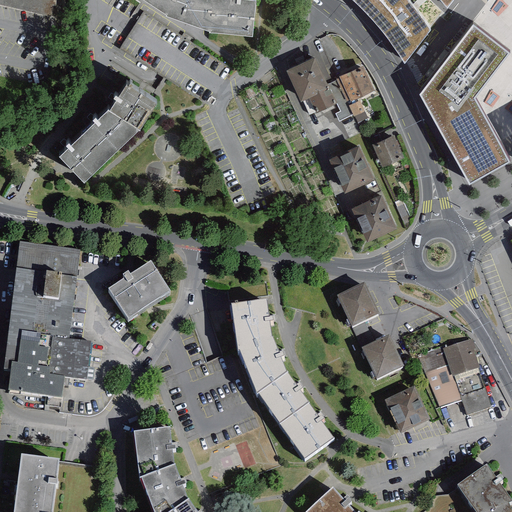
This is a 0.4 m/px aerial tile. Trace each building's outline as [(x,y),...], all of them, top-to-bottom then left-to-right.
[(0,0),(0,5),(45,15),(51,17),(53,6),(57,6),(56,0),(0,0)] [(251,31),(254,0),(146,0),(166,12),(207,26),(251,31)] [(355,0),(384,31),(404,61),(432,29),(420,10),(418,5),(417,4),(412,0),(355,0)] [(456,0),(440,0),(448,10),(456,0)] [(509,47),(476,18),(420,86),(468,173),(509,152),(476,92),(509,47)] [(138,52),(150,30),(136,23),(123,48),(148,61),(152,53),(145,50),(142,54),(138,52)] [(313,56),(284,70),(299,101),(306,98),(314,114),(335,104),(327,87),(313,56)] [(362,67),(337,78),(339,81),(349,103),(373,91),(362,67)] [(107,102),(58,151),(84,176),(140,124),(158,97),(128,77),(110,104),(107,102)] [(339,81),(327,87),(335,104),(339,113),(334,116),(339,126),(365,114),(359,101),(350,106),(349,103),(339,81)] [(393,137),(371,145),(380,170),(403,161),(393,137)] [(358,146),(327,159),(341,193),(372,181),(358,146)] [(379,195),(349,207),(363,242),(393,230),(379,195)] [(80,251),(20,243),(11,307),(3,372),(11,373),(8,392),(62,399),(65,378),(87,381),(92,343),(69,340),(80,251)] [(152,265),(108,293),(128,323),(171,294),(152,265)] [(363,285),(336,298),(351,328),(377,315),(363,285)] [(267,302),(232,307),(237,352),(258,397),(304,463),(333,441),(321,424),(297,390),(285,373),(278,356),(271,339),(269,321),(267,302)] [(403,369),(389,337),(360,349),(374,381),(403,369)] [(496,415),(471,342),(419,359),(436,413),(457,406),(463,425),(496,415)] [(414,388),(386,400),(402,433),(429,421),(414,388)] [(193,511),(188,504),(182,489),(174,469),(173,454),(170,432),(134,436),(140,482),(153,511),(193,511)] [(52,511),(59,462),(20,457),(17,487),(13,511),(52,511)] [(511,511),(511,501),(487,465),(457,486),(458,488),(475,511),(511,511)] [(355,511),(348,504),(333,488),(312,506),(306,511),(305,511),(355,511)]
